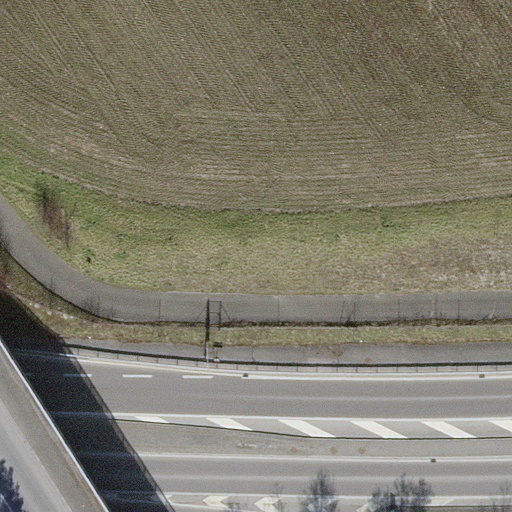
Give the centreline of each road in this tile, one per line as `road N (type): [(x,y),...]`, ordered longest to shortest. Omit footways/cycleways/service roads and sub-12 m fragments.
road 1 (motorway): [(511,399),(259,397),(0,382)]
road 2 (motorway): [(0,482),(511,476)]
